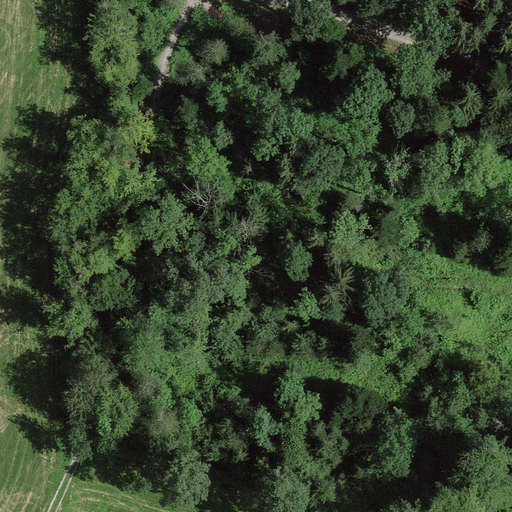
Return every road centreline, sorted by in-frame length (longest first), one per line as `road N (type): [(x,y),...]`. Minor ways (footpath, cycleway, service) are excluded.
road 1 (track): [(188,0),(163,50),(128,290),(88,428),(51,511)]
road 2 (track): [(286,0),(511,72)]
